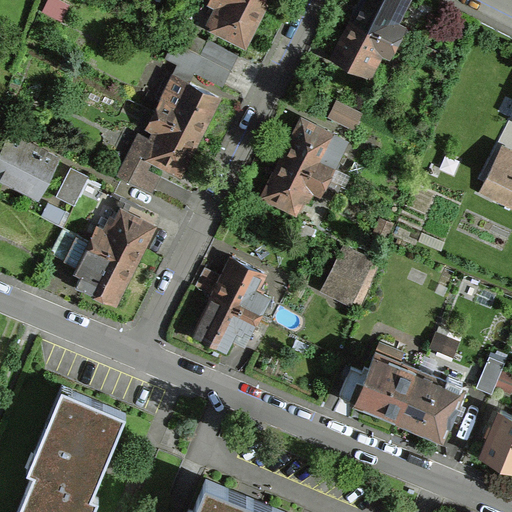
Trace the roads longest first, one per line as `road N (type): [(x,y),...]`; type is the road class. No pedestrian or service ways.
road 1 (residential): [(134,351),(511,508)]
road 2 (residential): [(306,0),(134,351)]
road 3 (residential): [(0,297),(134,351)]
